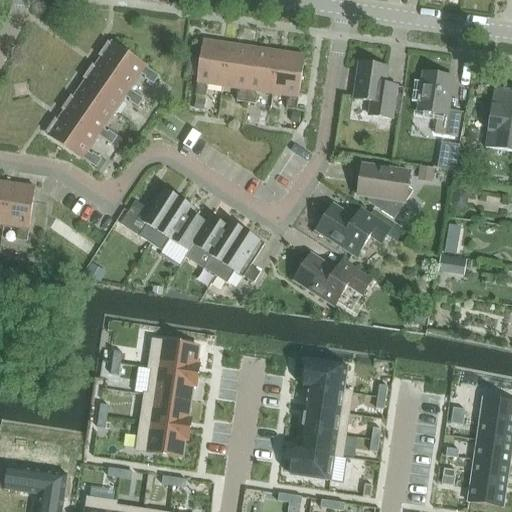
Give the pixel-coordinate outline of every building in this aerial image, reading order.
[(379,31),(377,18),(363,20),(364,32),(379,31)] [(204,41),(196,95),(205,97),(207,88),(205,88),(206,84),(223,87),(229,48),(219,47),(219,44),(204,41)] [(96,67),(130,90),(141,74),(145,77),(144,79),(153,85),(159,77),(146,68),(108,42),(98,56),(99,57),(100,56),(102,57),(96,67)] [(229,48),(223,87),(240,89),(239,93),(238,93),(236,101),(246,103),(254,49),(239,46),(238,49),(229,48)] [(254,49),(246,103),(256,104),(257,96),(256,95),(256,92),(273,94),(279,55),(268,54),(269,51),(254,49)] [(279,55),(273,94),(290,97),(289,100),(288,100),(286,109),(296,110),(304,56),(288,54),(288,56),(279,55)] [(373,101),(371,115),(393,118),(398,85),(386,83),(388,67),(362,63),(357,98),(373,101)] [(80,89),(114,113),(125,97),(130,100),(129,101),(138,108),(143,99),(130,90),(96,67),(95,68),(93,66),(93,65),(92,65),(83,79),(84,79),(86,80),(80,89)] [(425,72),(417,129),(437,132),(437,133),(460,136),(463,111),(450,109),(455,76),(425,72)] [(64,113),(98,136),(112,145),(117,137),(109,131),(107,132),(103,129),(114,113),(80,89),(74,99),(71,97),(72,96),(71,96),(61,110),(62,110),(63,110),(65,111),(64,113)] [(511,91),(495,89),(486,148),(511,152),(511,91)] [(96,168),(102,160),(93,154),(92,155),(87,152),(98,136),(64,113),(58,121),(56,120),(56,119),(55,118),(46,133),(49,135),(48,136),(82,159),(83,159),(96,168)] [(460,146),(442,143),(438,168),(455,171),(460,146)] [(362,165),(358,196),(368,197),(368,202),(395,220),(413,192),(408,189),(411,172),(362,165)] [(0,225),(3,226),(9,187),(0,185),(0,225)] [(9,187),(3,226),(20,228),(20,232),(18,232),(17,240),(27,242),(32,203),(35,187),(19,185),(18,188),(9,187)] [(136,202),(129,213),(139,219),(139,220),(147,225),(140,237),(151,245),(181,199),(160,186),(146,209),(136,202)] [(181,199),(151,245),(163,252),(170,240),(179,246),(179,245),(190,251),(194,245),(207,223),(197,217),(201,212),(181,199)] [(318,231),(359,257),(372,236),(383,244),(394,227),(364,209),(358,218),(336,204),(318,231)] [(207,223),(194,245),(204,251),(203,252),(212,258),(204,269),(215,276),(215,277),(245,231),(225,218),(222,223),(211,216),(207,223)] [(245,231),(215,277),(227,284),(235,273),(243,278),(244,278),(254,284),(261,273),(251,266),(265,245),(245,231)] [(455,254),(457,244),(446,242),(444,253),(455,254)] [(374,280),(374,279),(346,260),(339,270),(314,253),(307,263),(302,265),(302,271),(296,281),(336,307),(349,287),(363,296),(374,280)] [(441,258),(438,273),(446,274),(448,265),(465,268),(466,262),(441,258)] [(424,327),(429,315),(414,310),(409,324),(424,327)] [(152,341),(148,370),(152,370),(152,369),(199,376),(200,365),(197,364),(199,348),(152,341)] [(114,352),(112,363),(120,365),(122,353),(114,352)] [(308,361),(304,388),(307,388),(307,387),(344,392),(344,391),(348,367),(308,361)] [(112,363),(111,375),(119,376),(120,365),(112,363)] [(148,395),(148,396),(191,403),(193,387),(197,388),(199,376),(152,369),(152,370),(148,395)] [(379,386),(378,397),(385,398),(387,387),(379,386)] [(307,388),(304,408),(349,415),(352,393),(344,391),(344,392),(307,387),(307,388)] [(144,395),(140,423),(190,430),(191,419),(189,418),(191,403),(148,396),(148,395),(144,395)] [(378,397),(376,409),(384,410),(385,398),(378,397)] [(511,403),(483,399),(480,421),(511,425),(511,403)] [(100,405),(99,417),(107,418),(108,406),(100,405)] [(454,405),(452,417),(460,418),(462,406),(454,405)] [(304,408),(301,430),(346,436),(347,426),(349,415),(304,408)] [(99,417),(97,428),(105,429),(107,418),(99,417)] [(452,417),(450,428),(458,429),(460,418),(452,417)] [(511,425),(480,421),(477,441),(511,446),(511,425)] [(140,423),(136,451),(183,458),(185,441),(188,442),(190,430),(140,423)] [(373,428),(371,440),(379,441),(381,430),(373,428)] [(298,450),(298,451),(335,456),(334,458),(342,459),(346,436),(301,430),(298,450)] [(371,440),(369,452),(377,453),(379,441),(371,440)] [(511,446),(477,441),(474,461),(510,466),(511,449),(511,446)] [(295,449),(291,476),(331,481),(334,458),(335,456),(298,451),(298,450),(295,449)] [(447,449),(446,457),(458,459),(459,451),(447,449)] [(474,461),(471,481),(506,487),(510,466),(474,461)] [(8,466),(4,489),(40,495),(37,511),(61,511),(67,475),(8,466)] [(445,466),(443,477),(451,478),(453,467),(445,466)] [(109,469),(108,477),(119,478),(120,470),(109,469)] [(120,470),(119,478),(131,480),(132,472),(120,470)] [(163,477),(161,485),(173,486),(174,479),(163,477)] [(443,477),(441,489),(449,490),(451,478),(443,477)] [(174,478),(173,486),(185,488),(186,480),(174,478)] [(471,481),(468,503),(503,508),(506,487),(471,481)] [(365,485),(363,497),(371,498),(372,486),(365,485)] [(279,494),(277,502),(289,504),(290,496),(279,494)] [(290,496),(289,504),(301,505),(302,497),(290,496)] [(87,498),(85,511),(114,511),(115,506),(116,506),(117,503),(87,498)] [(321,500),(320,508),(332,510),(333,502),(321,500)] [(333,502),(332,510),(344,511),(345,504),(333,502)]
